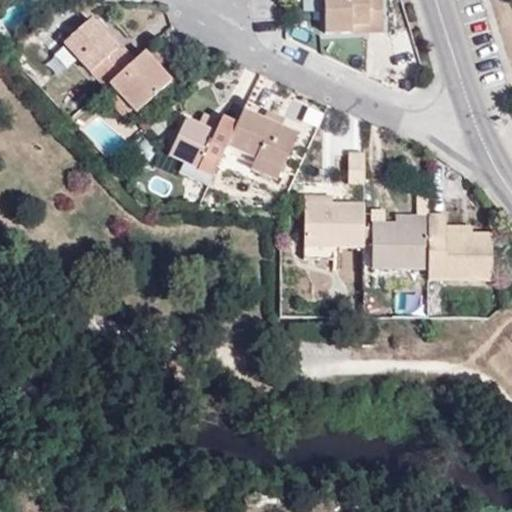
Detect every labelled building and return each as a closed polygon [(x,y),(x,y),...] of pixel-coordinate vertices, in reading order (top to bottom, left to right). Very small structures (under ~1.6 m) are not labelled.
[(306,0),(307,9),(319,9),(318,0),(306,0)] [(366,25),(366,34),(382,34),(381,0),(324,0),(325,35),(351,35),(351,25),(366,25)] [(63,44),(102,89),(108,84),(134,61),(120,44),(115,48),(90,20),(63,44)] [(351,35),(366,34),(366,25),(351,25),(351,35)] [(167,63),(151,45),(144,52),(160,70),(167,63)] [(160,70),(144,52),(134,61),(108,84),(121,100),(131,109),(134,114),(170,81),(160,70)] [(131,109),(121,100),(112,108),(122,119),(131,109)] [(261,118),(242,109),(237,121),(230,134),(225,146),(254,160),(278,171),(295,134),(278,127),(261,118)] [(265,109),(261,118),(278,127),(282,118),(265,109)] [(218,129),(221,122),(203,114),(200,121),(218,129)] [(225,146),(230,134),(237,121),(224,115),(221,122),(218,129),(200,121),(188,115),(168,159),(180,165),(176,174),(192,181),(197,171),(210,177),(225,146)] [(362,185),(362,154),(347,154),(347,184),(362,185)] [(164,168),(176,174),(180,165),(168,159),(164,168)] [(278,171),(254,160),(249,169),(273,181),(278,171)] [(332,247),(362,248),(363,205),(331,205),(331,197),(304,197),(304,247),(332,247)] [(427,225),(427,216),(395,215),(394,225),(427,225)] [(427,269),(427,281),(491,281),(491,234),(470,234),(444,234),(445,226),(445,216),(427,216),(427,225),(427,269)] [(427,225),(394,225),(372,225),(371,269),(427,269),(427,225)] [(470,226),(445,226),(444,234),(470,234),(470,226)] [(332,260),(332,247),(304,247),(303,259),(332,260)]
